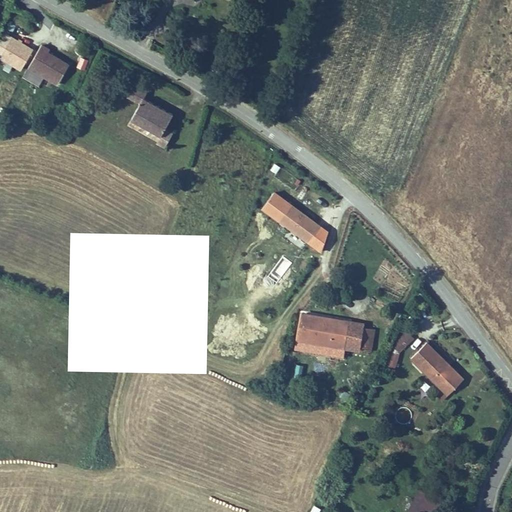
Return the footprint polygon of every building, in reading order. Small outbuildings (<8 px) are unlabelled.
[(34,49),(6,33),(0,42),(0,57),(1,56),(23,69),(34,49)] [(50,50),(41,45),(28,69),(58,85),(69,65),(48,53),(50,50)] [(76,67),(85,70),(88,59),(80,56),(76,67)] [(148,88),(135,81),(127,94),(140,102),(132,117),(162,134),(167,125),(175,112),(144,95),(148,88)] [(165,145),(174,129),(167,125),(162,134),(158,141),(165,145)] [(322,224),(293,201),(279,219),(295,232),(293,235),(305,245),(322,224)] [(347,345),(352,319),(302,311),(298,336),(347,345)] [(365,322),(352,319),(347,345),(360,347),(364,325),(365,322)] [(376,327),(364,325),(360,347),(372,349),(376,327)] [(397,367),(409,333),(397,329),(385,363),(397,367)] [(448,359),(428,341),(412,357),(448,392),(464,375),(454,365),(451,368),(445,363),(448,359)] [(454,365),(448,359),(445,363),(451,368),(454,365)] [(108,449),(94,444),(89,459),(103,463),(108,449)] [(474,477),(482,459),(462,450),(454,468),(474,477)] [(435,511),(442,498),(418,487),(407,511),(410,511),(435,511)]
